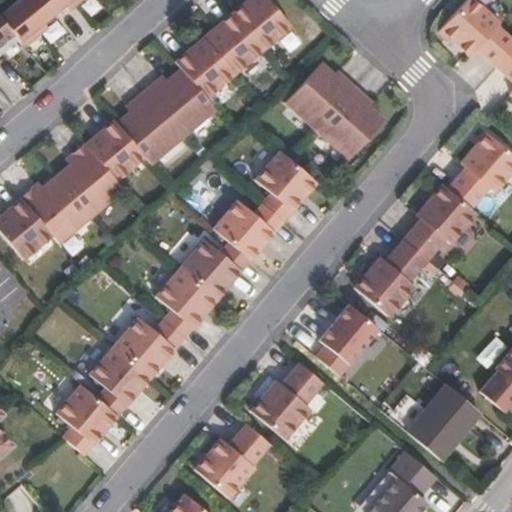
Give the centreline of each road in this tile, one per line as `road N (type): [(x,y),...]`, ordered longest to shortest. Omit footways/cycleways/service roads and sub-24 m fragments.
road 1 (residential): [(98,511),(437,104),(387,42)]
road 2 (residential): [(157,0),(0,138)]
